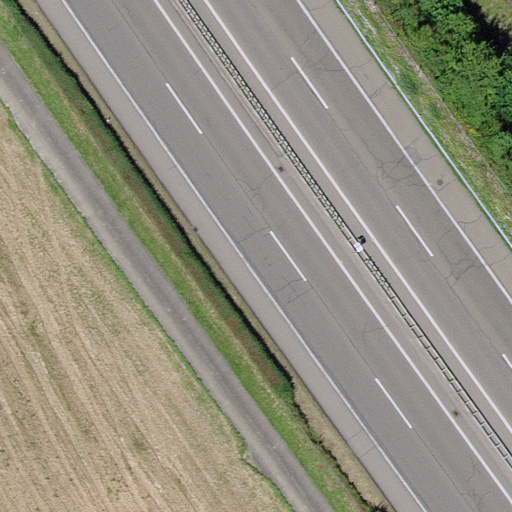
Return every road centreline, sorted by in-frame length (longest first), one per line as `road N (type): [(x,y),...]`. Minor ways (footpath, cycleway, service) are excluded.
road 1 (motorway): [(108,0),(476,511)]
road 2 (track): [(0,67),(303,511)]
road 3 (motorway): [(511,361),(253,0)]
